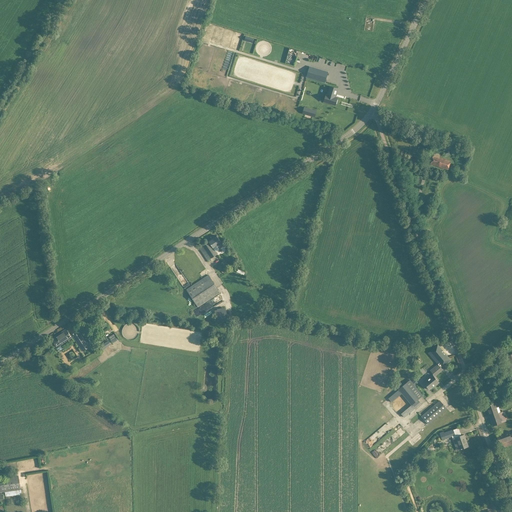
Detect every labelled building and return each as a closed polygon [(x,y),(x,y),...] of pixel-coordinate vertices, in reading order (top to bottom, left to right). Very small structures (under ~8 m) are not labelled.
[(325,82),(327,73),(310,68),(307,76),(325,82)] [(335,97),(337,91),(338,89),(332,87),(330,86),(327,95),(326,94),(325,99),(324,102),(329,103),(335,105),(336,104),(338,100),(337,99),(338,98),(335,97)] [(454,144),(448,141),(443,153),(449,156),(454,144)] [(430,164),(448,170),(451,161),(439,157),(440,154),(434,152),(430,164)] [(416,191),(421,192),(425,180),(417,178),(416,182),(418,183),(416,191)] [(199,248),(207,260),(208,260),(218,254),(216,252),(224,246),(217,235),(208,241),(209,241),(199,248)] [(176,263),(189,283),(191,285),(200,279),(196,273),(204,268),(193,252),(176,263)] [(220,292),(209,275),(186,290),(198,307),(220,292)] [(220,321),(228,320),(226,308),(218,309),(220,321)] [(66,329),(52,339),(58,348),(57,349),(59,352),(63,349),(61,346),(72,338),(66,329)] [(90,347),(82,336),(80,332),(73,336),(83,352),(90,347)] [(108,341),(99,346),(101,349),(110,344),(108,341)] [(438,344),(428,353),(438,364),(441,367),(441,368),(450,360),(438,344)] [(441,367),(438,364),(430,370),(433,374),(441,367)] [(427,380),(424,383),(429,390),(433,386),(434,387),(439,382),(433,375),(427,380)] [(506,377),(502,379),(496,382),(498,387),(508,382),(506,377)] [(410,379),(398,389),(411,405),(401,414),(404,418),(421,403),(418,400),(423,395),(410,379)] [(399,397),(399,398),(398,398),(397,398),(396,399),(395,400),(394,401),(394,402),(394,403),(394,404),(394,405),(394,406),(394,407),(394,408),(395,408),(395,409),(396,409),(396,410),(397,410),(398,411),(399,411),(400,411),(401,411),(402,411),(403,411),(404,411),(404,410),(405,410),(405,409),(406,409),(406,408),(407,408),(407,407),(407,406),(407,405),(407,404),(407,403),(407,402),(407,401),(406,400),(405,399),(404,398),(403,398),(402,398),(402,397),(401,397),(400,397),(399,397)] [(429,425),(447,409),(440,401),(422,416),(429,425)] [(493,426),(498,424),(506,421),(503,411),(500,412),(498,407),(499,406),(497,402),(495,403),(486,406),(493,426)] [(378,433),(382,437),(386,433),(382,429),(378,433)] [(444,433),(440,434),(442,440),(452,436),(457,450),(461,449),(462,449),(467,447),(465,440),(466,440),(464,435),(461,436),(461,433),(455,435),(453,430),(444,433)] [(501,449),(506,447),(511,444),(511,432),(510,433),(509,431),(496,435),(501,449)] [(21,495),(18,476),(0,478),(0,492),(5,492),(5,497),(21,495)] [(36,511),(42,511),(46,511),(46,498),(27,498),(27,501),(32,501),(32,504),(29,504),(29,507),(32,507),(32,510),(36,510),(36,511)]
